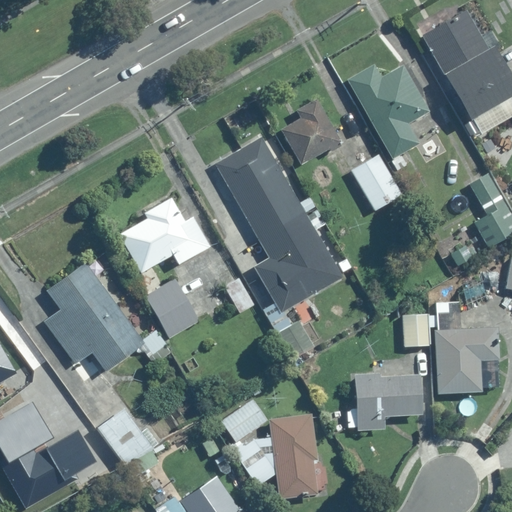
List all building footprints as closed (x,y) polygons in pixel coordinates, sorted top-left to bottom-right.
[(511,94),(511,88),(464,8),(417,36),(465,120),(468,119),(479,138),(511,118),(511,100),(509,96),(511,94)] [(371,65),(346,79),(391,158),(417,143),(406,123),(427,111),(401,65),(379,78),(371,65)] [(301,118),(280,129),(299,163),(336,143),(314,101),(296,110),(301,118)] [(256,265),(282,309),(340,276),(259,139),(213,166),(268,258),(256,265)] [(379,152),(349,169),(373,211),(403,193),(379,152)] [(511,232),(511,218),(487,177),(484,173),(466,185),(485,215),(470,225),(486,249),(511,232)] [(140,211),(144,219),(115,234),(134,270),(169,252),(176,265),(204,250),(187,218),(181,221),(168,196),(140,211)] [(139,343),(84,264),(45,291),(58,310),(43,321),(74,365),(92,353),(103,369),(139,343)] [(174,275),(144,292),(170,337),(200,320),(174,275)] [(427,321),(402,323),(403,346),(428,344),(427,321)] [(497,327),(434,331),(437,394),(483,392),(482,388),(497,387),(496,359),(499,359),(497,327)] [(0,384),(17,374),(0,347),(0,384)] [(384,429),(384,416),(425,415),(424,375),(353,377),(354,409),(348,409),(348,430),(384,429)] [(276,474),(278,495),(316,492),(312,416),(268,419),(269,437),(245,438),(266,420),(251,400),(221,422),(235,442),(230,446),(252,481),(266,482),(276,474)] [(128,406),(70,442),(92,482),(161,443),(151,426),(142,431),(128,406)] [(246,511),(244,508),(240,511),(218,475),(178,501),(175,497),(156,509),(158,511),(246,511)] [(8,484),(0,489),(0,494),(9,509),(20,502),(8,484)]
